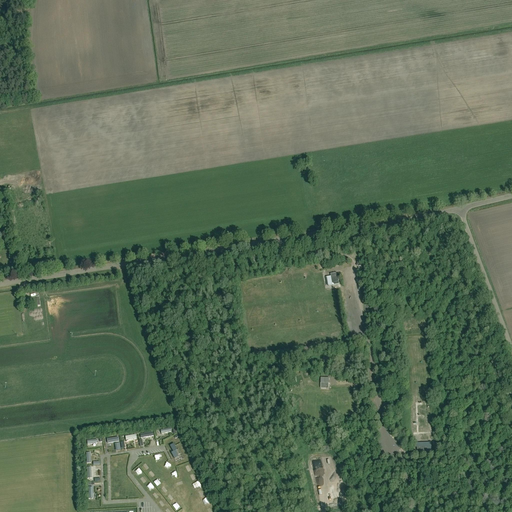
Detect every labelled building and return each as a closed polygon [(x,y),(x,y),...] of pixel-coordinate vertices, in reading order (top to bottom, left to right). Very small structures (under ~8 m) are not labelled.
[(327,286),(331,285),(339,284),(337,273),(331,274),(331,277),(326,278),(327,286)] [(34,302),(35,306),(40,306),(39,297),(28,298),(28,302),(34,302)] [(329,387),(329,378),(321,377),(321,386),(329,387)] [(414,454),(431,453),(431,443),(414,443),(414,453),(414,454)] [(178,457),(175,451),(177,450),(174,444),(170,446),(173,452),(171,453),(174,459),(178,457)] [(133,472),(136,477),(143,472),(139,467),(133,472)]
